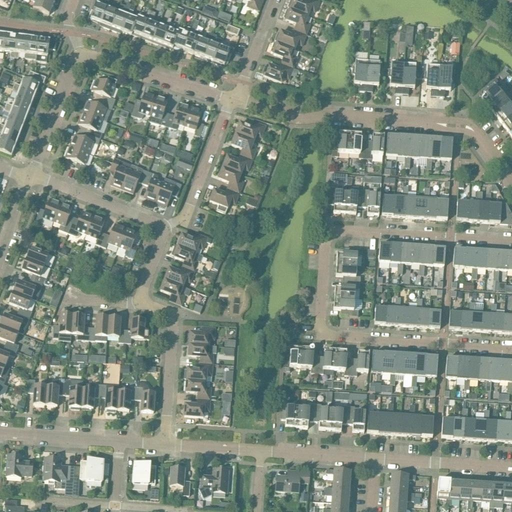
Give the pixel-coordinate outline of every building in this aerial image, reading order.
[(49,16),(53,6),(37,0),(30,0),(30,1),(35,4),(33,10),(49,16)] [(91,12),(87,21),(88,21),(88,20),(100,25),(107,9),(109,4),(98,0),(97,5),(96,5),(93,13),(91,12)] [(242,0),(242,1),(249,3),(247,8),(257,13),(262,0),(261,0),(242,0)] [(289,11),(307,18),(309,12),(314,14),(319,3),(309,0),(305,0),(304,4),(293,0),(293,2),(291,1),(287,9),(290,10),(289,11)] [(111,29),(109,32),(116,34),(117,33),(117,32),(121,33),(129,11),(131,7),(127,5),(125,10),(119,7),(117,13),(111,29)] [(107,9),(100,25),(104,26),(103,29),(109,32),(111,29),(117,13),(107,9)] [(137,21),(131,18),(133,13),(129,11),(121,33),(131,37),(132,35),(137,21)] [(295,26),(293,32),(305,37),(310,26),(305,24),(307,18),(289,11),(289,12),(286,11),(283,20),(285,21),(285,22),(295,26)] [(132,35),(131,37),(137,39),(138,37),(142,38),(151,13),(148,12),(145,18),(139,15),(138,19),(138,18),(137,21),(132,35)] [(151,13),(142,38),(145,40),(144,42),(151,45),(152,42),(158,26),(152,24),(155,15),(151,13)] [(152,42),(151,45),(157,47),(158,45),(162,46),(170,25),(172,21),(168,20),(166,23),(164,29),(158,26),(152,42)] [(172,50),(173,48),(178,34),(172,32),(174,26),(170,25),(162,46),(165,48),(164,50),(170,52),(171,50),(172,50)] [(239,32),(227,27),(225,33),(237,38),(239,32)] [(183,52),(191,30),(187,29),(185,34),(179,32),(178,34),(173,48),(183,52)] [(193,56),(199,40),(193,37),(195,32),(191,30),(183,52),(193,56)] [(276,44),(276,45),(294,52),(296,46),(301,48),(305,37),(293,32),(291,38),(280,34),(280,35),(278,34),(274,43),(276,44)] [(199,40),(193,56),(203,60),(212,36),(208,35),(208,36),(205,42),(199,40)] [(10,60),(13,60),(16,37),(6,36),(3,53),(10,54),(10,60)] [(213,63),(219,47),(221,42),(216,40),(216,38),(212,36),(203,60),(213,63)] [(18,55),(25,56),(27,39),(16,37),(13,60),(18,61),(18,55)] [(25,56),(25,61),(35,62),(36,57),(38,40),(27,39),(25,56)] [(35,62),(35,63),(46,65),(47,59),(48,51),(54,52),(54,53),(55,53),(56,42),(56,41),(56,43),(38,40),(36,57),(35,62)] [(282,60),(280,66),(292,71),(297,60),(292,58),(294,52),(276,45),(276,46),(273,45),(270,54),(272,54),(272,56),(282,60)] [(213,63),(212,66),(219,68),(220,66),(224,68),(225,64),(227,65),(231,56),(230,56),(230,57),(228,56),(230,52),(219,47),(213,63)] [(365,94),(367,62),(355,61),(354,69),(352,68),(352,77),(354,77),(353,86),(359,87),(358,94),(365,94)] [(380,63),(367,62),(365,94),(372,95),(373,88),(378,88),(379,78),(381,79),(382,70),(379,70),(380,63)] [(401,97),(403,65),(391,64),(390,71),(388,71),(387,79),(390,79),(389,89),(395,89),(394,96),(401,97)] [(416,66),(403,65),(401,97),(408,97),(408,90),(414,90),(415,81),(417,81),(417,73),(415,73),(416,66)] [(288,81),(292,71),(280,66),(278,71),(267,67),(267,69),(265,68),(261,76),(263,77),(263,79),(281,86),(283,79),(288,81)] [(437,99),(439,67),(427,66),(426,74),(424,73),(423,81),(426,82),(425,91),(431,91),(430,99),(437,99)] [(451,68),(439,67),(437,99),(444,100),(444,92),(450,93),(450,83),(453,83),(453,75),(451,75),(451,68)] [(503,82),(508,76),(504,73),(499,78),(503,82)] [(33,75),(31,81),(43,85),(45,79),(33,75)] [(100,103),(113,108),(115,102),(110,100),(117,83),(108,80),(105,85),(95,81),(91,93),(103,97),(100,103)] [(14,85),(13,89),(35,97),(39,87),(23,81),(20,87),(14,85)] [(484,98),(481,101),(488,109),(501,98),(496,92),(501,88),(495,81),(487,89),(489,91),(483,96),(484,98)] [(15,101),(31,107),(34,97),(13,89),(12,93),(17,95),(15,101)] [(511,101),(506,94),(501,98),(488,109),(495,118),(511,103),(511,101)] [(135,106),(131,118),(137,120),(139,121),(141,120),(143,119),(144,116),(149,118),(155,99),(144,95),(140,107),(135,106)] [(150,118),(148,123),(159,127),(165,129),(169,116),(163,114),(167,102),(155,99),(149,118),(150,118)] [(7,105),(5,109),(27,117),(31,107),(15,101),(12,107),(7,105)] [(87,104),(82,115),(101,123),(106,124),(110,113),(111,114),(113,108),(100,103),(98,109),(87,104)] [(501,126),(511,117),(511,103),(495,118),(501,126)] [(169,116),(165,129),(174,131),(176,132),(178,130),(178,127),(184,129),(190,109),(178,106),(175,118),(169,116)] [(5,109),(4,113),(9,115),(7,121),(23,128),(27,117),(5,109)] [(201,113),(190,109),(184,129),(195,132),(194,138),(200,139),(203,127),(198,125),(201,113)] [(90,131),(87,137),(100,141),(102,135),(97,134),(101,123),(82,115),(78,126),(90,131)] [(511,117),(501,126),(508,135),(511,131),(511,117)] [(0,125),(0,130),(19,138),(23,128),(7,121),(4,128),(0,125)] [(235,136),(253,143),(255,137),(260,139),(265,128),(252,124),(250,129),(240,125),(235,136)] [(0,138),(0,141),(15,148),(19,138),(0,130),(0,134),(1,135),(0,138)] [(338,155),(348,155),(350,135),(339,135),(338,142),(332,141),(331,159),(338,159),(338,155)] [(350,135),(348,155),(359,156),(359,161),(365,161),(366,144),(360,143),(361,136),(350,135)] [(242,152),(239,157),(252,162),(256,151),(251,149),(253,143),(235,136),(231,147),(242,152)] [(98,147),(100,141),(87,137),(85,142),(74,138),(69,149),(88,156),(92,145),(98,147)] [(372,144),(366,144),(365,161),(371,162),(372,157),(382,158),(384,138),(372,137),(372,144)] [(385,158),(396,159),(398,139),(387,138),(385,158)] [(396,159),(405,159),(407,159),(409,139),(398,139),(396,159)] [(418,160),(419,140),(409,139),(407,159),(405,159),(404,165),(409,165),(410,160),(418,160)] [(429,161),(430,141),(419,140),(418,160),(426,161),(429,161)] [(15,148),(0,141),(0,153),(11,158),(15,148)] [(426,166),(431,166),(431,161),(439,162),(441,142),(430,141),(429,161),(426,161),(426,166)] [(441,142),(439,162),(451,162),(452,142),(441,142)] [(84,167),(88,156),(69,149),(65,160),(77,164),(74,170),(87,175),(89,169),(84,167)] [(222,170),(240,177),(242,171),(247,173),(252,162),(239,157),(237,163),(227,159),(222,170)] [(121,191),(131,167),(114,161),(109,173),(115,176),(110,187),(121,191)] [(131,167),(121,191),(133,196),(137,184),(143,186),(147,174),(131,167)] [(226,191),(239,195),(243,185),(238,183),(240,177),(222,170),(218,181),(229,185),(226,191)] [(156,177),(147,174),(143,186),(148,189),(144,200),(155,205),(162,186),(157,183),(158,181),(157,179),(156,177)] [(162,186),(155,205),(166,209),(171,197),(176,199),(181,187),(175,185),(164,181),(162,186)] [(329,189),(328,207),(334,207),(333,215),(344,215),(345,195),(335,195),(336,190),(329,189)] [(239,195),(226,191),(224,196),(214,192),(209,204),(218,207),(216,213),(225,216),(229,204),(234,206),(239,195)] [(345,195),(344,215),(355,216),(356,209),(361,209),(363,192),(356,191),(356,196),(345,195)] [(369,192),(363,192),(361,209),(367,210),(367,217),(378,218),(380,198),(369,197),(369,192)] [(404,200),(407,200),(407,194),(402,194),(402,199),(393,199),(392,219),(403,219),(404,200)] [(429,201),(429,196),(424,195),(423,201),(415,200),(414,220),(425,221),(426,201),(429,201)] [(381,218),(392,219),(393,199),(383,198),(381,218)] [(482,199),(477,199),(476,204),(468,204),(466,224),(477,225),(479,205),(481,205),(482,199)] [(404,200),(403,219),(414,220),(415,200),(407,200),(404,200)] [(53,225),(61,206),(50,201),(45,213),(40,211),(35,223),(40,225),(42,220),(53,225)] [(435,222),(437,202),(429,201),(426,201),(425,221),(435,222)] [(437,202),(435,222),(447,222),(448,202),(437,202)] [(456,223),(466,224),(468,204),(457,203),(456,223)] [(488,225),(489,205),(481,205),(479,205),(477,225),(488,225)] [(489,205),(488,225),(511,226),(511,217),(506,206),(489,205)] [(61,206),(53,225),(60,227),(58,232),(67,236),(72,224),(67,222),(72,210),(61,206)] [(72,224),(67,236),(75,239),(77,238),(79,237),(80,235),(86,237),(93,218),(82,214),(77,226),(72,224)] [(100,248),(105,236),(100,234),(104,222),(93,218),(86,237),(97,241),(95,246),(100,248)] [(118,250),(125,231),(114,226),(110,238),(105,236),(100,248),(105,251),(107,245),(118,250)] [(125,231),(118,250),(125,252),(124,255),(124,257),(125,258),(127,259),(133,261),(135,255),(137,249),(132,247),(137,235),(125,231)] [(177,248),(195,255),(197,249),(202,251),(207,240),(194,235),(192,241),(182,237),(177,248)] [(378,264),(389,265),(390,247),(379,246),(378,264)] [(400,266),(401,248),(390,247),(389,265),(397,265),(400,266)] [(26,261),(44,268),(48,257),(53,259),(55,253),(43,248),(41,254),(30,250),(26,261)] [(173,253),(171,257),(173,258),(173,259),(184,263),(181,269),(194,274),(197,264),(200,265),(203,258),(195,255),(177,248),(177,249),(175,248),(173,253)] [(411,266),(412,249),(401,248),(400,266),(397,265),(397,271),(402,271),(403,266),(411,266)] [(421,267),(423,249),(412,249),(411,266),(419,267),(421,267)] [(419,272),(424,273),(424,267),(432,268),(433,250),(423,249),(421,267),(419,267),(419,272)] [(336,267),(356,268),(357,258),(361,258),(362,251),(344,250),(344,256),(337,256),(336,267)] [(433,250),(432,268),(443,269),(445,251),(433,250)] [(463,270),(465,252),(454,252),(452,269),(463,270)] [(474,271),(475,253),(465,252),(463,270),(472,271),(474,271)] [(485,271),(486,254),(475,253),(474,271),(472,271),(471,276),(476,276),(477,271),(485,271)] [(496,272),(497,255),(486,254),(485,271),(493,272),(496,272)] [(506,273),(508,255),(497,255),(496,272),(493,272),(493,277),(498,278),(498,272),(506,273)] [(44,268),(26,261),(22,272),(32,276),(30,282),(42,287),(45,281),(40,279),(44,268)] [(342,284),(360,285),(360,279),(355,279),(356,268),(336,267),(335,278),(342,278),(342,284)] [(189,285),(194,274),(181,269),(179,274),(169,270),(164,282),(182,289),(184,283),(189,285)] [(17,283),(13,294),(31,301),(36,303),(42,287),(30,282),(28,287),(17,283)] [(164,282),(160,293),(171,297),(168,302),(181,307),(185,297),(188,299),(190,292),(182,289),(164,282)] [(334,300),(354,302),(354,291),(359,292),(360,285),(342,284),(342,290),(335,289),(334,300)] [(31,301),(13,294),(9,305),(19,310),(17,315),(29,320),(32,314),(27,312),(31,301)] [(353,312),(354,302),(334,300),(333,311),(340,312),(340,318),(357,319),(358,312),(353,312)] [(386,310),(385,327),(396,328),(397,310),(399,311),(400,305),(395,305),(394,310),(386,310)] [(421,307),(416,306),(416,312),(407,311),(406,329),(417,329),(418,312),(421,312),(421,307)] [(374,326),(385,327),(386,310),(375,309),(374,326)] [(406,329),(407,311),(399,311),(397,310),(396,328),(406,329)] [(469,315),(460,315),(459,332),(470,333),(471,315),(474,316),(474,310),(469,310),(469,315)] [(471,315),(470,333),(481,334),(482,316),(482,311),(474,311),(474,316),(471,315)] [(481,334),(492,335),(493,317),(495,317),(496,312),(491,311),(490,317),(482,316),(481,334)] [(429,313),(421,312),(418,312),(417,329),(428,330),(429,313)] [(440,313),(429,313),(428,330),(439,331),(440,313)] [(459,332),(460,315),(449,314),(448,332),(459,332)] [(503,318),(502,335),(511,335),(511,314),(511,318),(503,318)] [(4,317),(0,327),(0,328),(18,335),(23,337),(29,320),(17,315),(15,321),(4,317)] [(72,317),(71,337),(76,337),(76,342),(88,343),(89,330),(83,330),(84,318),(82,318),(82,316),(73,315),(73,317),(72,317)] [(53,328),(52,341),(58,341),(58,343),(70,344),(71,337),(72,317),(60,317),(59,328),(53,328)] [(492,335),(502,335),(503,318),(495,317),(493,317),(492,335)] [(89,330),(88,343),(94,344),(106,344),(107,339),(108,320),(96,319),(95,330),(89,330)] [(108,320),(107,339),(118,340),(118,345),(124,346),(125,332),(119,332),(120,321),(108,320)] [(125,332),(124,346),(130,346),(131,341),(149,342),(150,332),(144,332),(144,322),(132,321),(131,333),(125,332)] [(18,335),(0,328),(0,340),(6,343),(4,349),(16,354),(19,348),(14,346),(18,335)] [(189,334),(189,346),(208,348),(208,341),(214,342),(214,330),(201,329),(201,335),(189,334)] [(189,346),(188,358),(199,359),(199,365),(212,366),(213,356),(216,356),(216,348),(208,348),(189,346)] [(16,354),(4,349),(2,354),(0,353),(0,366),(5,368),(9,357),(14,359),(16,354)] [(290,369),(300,370),(301,350),(290,349),(290,357),(284,356),(283,374),(289,374),(290,369)] [(316,376),(318,359),(312,358),(313,351),(301,350),(300,370),(311,371),(310,376),(316,376)] [(333,372),(335,352),(324,352),(323,359),(318,359),(316,376),(323,376),(323,372),(333,372)] [(335,352),(333,372),(344,373),(344,378),(350,378),(351,361),(346,360),(346,353),(335,352)] [(357,361),(351,361),(350,378),(356,379),(357,374),(367,375),(369,355),(357,354),(357,361)] [(370,375),(381,376),(383,356),(372,355),(370,375)] [(392,376),(394,357),(383,356),(381,376),(390,376),(392,376)] [(403,377),(404,357),(394,357),(392,376),(390,376),(389,382),(395,382),(395,377),(403,377)] [(414,378),(415,358),(404,357),(403,377),(411,378),(414,378)] [(411,378),(411,383),(416,384),(424,385),(425,379),(426,359),(415,358),(414,378),(411,378)] [(426,359),(425,379),(436,379),(437,360),(426,359)] [(445,380),(456,381),(457,361),(446,360),(445,380)] [(467,382),(468,362),(457,361),(456,381),(464,381),(467,382)] [(477,382),(479,362),(468,362),(467,382),(464,381),(464,387),(469,387),(469,382),(477,382)] [(488,383),(490,363),(479,362),(477,382),(486,383),(488,383)] [(499,384),(500,364),(490,363),(488,383),(486,383),(485,388),(490,389),(491,383),(499,384)] [(510,385),(511,365),(500,364),(499,384),(507,384),(510,385)] [(184,372),(183,381),(186,382),(205,384),(206,377),(211,378),(212,366),(199,365),(198,371),(187,370),(187,372),(184,372)] [(0,366),(0,385),(3,387),(6,381),(10,371),(5,368),(0,366)] [(46,389),(45,408),(57,409),(57,397),(63,398),(64,382),(52,381),(52,385),(46,385),(46,389)] [(45,408),(46,389),(34,388),(35,382),(28,382),(27,395),(34,396),(33,407),(45,408)] [(71,382),(64,382),(63,398),(70,398),(69,409),(70,410),(70,412),(79,412),(79,410),(80,410),(82,391),(82,383),(82,384),(71,384),(71,382)] [(196,401),(209,402),(210,390),(205,390),(205,384),(186,382),(185,394),(197,395),(196,401)] [(136,389),(135,403),(141,403),(141,414),(153,415),(154,396),(148,396),(148,390),(143,385),(137,385),(136,389)] [(82,391),(81,410),(82,410),(81,412),(91,413),(91,411),(93,411),(93,400),(99,400),(100,387),(94,386),(82,386),(82,391)] [(100,387),(99,400),(105,400),(105,412),(106,412),(106,414),(115,415),(115,413),(116,413),(118,388),(107,387),(100,387)] [(118,388),(116,413),(129,413),(129,402),(135,403),(136,389),(118,388)] [(209,413),(209,402),(196,401),(196,407),(185,406),(184,419),(203,420),(203,413),(209,413)] [(296,430),(297,410),(287,409),(287,404),(281,404),(279,422),(285,422),(285,429),(296,430)] [(308,424),(313,424),(314,406),(308,406),(308,411),(297,410),(296,430),(307,431),(308,424)] [(318,431),(329,432),(331,412),(320,412),(321,407),(314,406),(313,424),(319,424),(318,431)] [(341,426),(347,426),(348,409),(342,408),(341,413),(331,412),(329,432),(341,433),(341,426)] [(348,409),(347,426),(352,427),(352,434),(363,435),(365,415),(354,414),(354,409),(348,409)] [(392,417),(393,411),(387,411),(387,416),(379,416),(377,436),(388,437),(390,417),(392,417)] [(414,413),(409,413),(409,418),(400,417),(399,437),(410,438),(411,418),(414,418),(414,413)] [(366,435),(377,436),(379,416),(368,415),(366,435)] [(452,441),(463,442),(464,422),(466,422),(467,416),(462,416),(461,422),(453,421),(452,441)] [(400,417),(392,417),(390,417),(388,437),(399,437),(400,417)] [(422,419),(414,418),(411,418),(410,438),(420,439),(422,419)] [(485,423),(488,423),(488,418),(483,418),(483,423),(474,422),(473,442),(484,443),(485,423)] [(433,420),(422,419),(420,439),(432,440),(433,420)] [(510,419),(505,419),(504,425),(496,424),(495,444),(506,445),(507,425),(510,425),(510,419)] [(441,440),(452,441),(453,421),(442,420),(441,440)] [(474,422),(466,422),(464,422),(463,442),(473,442),(474,422)] [(495,444),(496,424),(488,423),(485,423),(484,443),(495,444)] [(22,459),(20,459),(18,457),(12,456),(10,458),(7,458),(6,479),(21,480),(21,478),(31,479),(32,465),(22,464),(22,459)] [(55,460),(50,459),(48,461),(44,460),(43,483),(54,484),(54,491),(65,491),(67,469),(60,469),(60,461),(57,461),(55,460)] [(103,460),(93,462),(93,464),(80,463),(79,482),(85,482),(85,483),(101,484),(103,460)] [(143,465),(134,462),(132,486),(148,487),(148,486),(154,487),(156,468),(142,467),(143,465)] [(184,471),(170,470),(169,488),(183,489),(182,498),(188,498),(189,484),(183,484),(184,471)] [(201,490),(198,491),(203,501),(211,497),(211,494),(226,495),(228,473),(213,472),(213,479),(212,480),(210,480),(210,478),(202,478),(201,490)] [(332,483),(349,484),(350,473),(326,472),(325,476),(333,476),(332,483)] [(291,480),(276,479),(276,481),(277,481),(277,479),(278,480),(277,493),(276,493),(276,492),(275,492),(275,494),(298,495),(298,485),(308,485),(309,474),(291,473),(291,480)] [(391,476),(390,487),(407,489),(407,482),(415,482),(415,478),(391,476)] [(448,501),(450,480),(445,480),(445,483),(438,482),(437,500),(446,501),(448,501)] [(451,501),(459,502),(460,484),(454,483),(455,481),(450,480),(448,501),(446,501),(445,507),(450,507),(451,501)] [(349,484),(332,483),(332,490),(324,489),(324,493),(349,495),(349,484)] [(460,484),(459,502),(467,502),(470,503),(471,485),(460,484)] [(470,503),(467,502),(467,508),(472,509),(472,503),(480,503),(482,485),(471,485),(470,503)] [(482,485),(480,503),(489,504),(491,504),(493,486),(482,485)] [(489,504),(488,510),(494,510),(502,511),(502,505),(503,487),(493,486),(491,504),(489,504)] [(406,495),(407,489),(390,487),(389,498),(413,500),(414,496),(406,495)] [(511,487),(503,487),(502,505),(510,505),(511,505),(511,487)] [(151,491),(150,502),(158,502),(159,492),(151,491)] [(349,495),(324,493),(324,497),(331,498),(331,505),(348,506),(349,495)] [(413,504),(413,500),(389,498),(388,509),(405,510),(406,503),(413,504)] [(4,508),(4,511),(21,511),(22,509),(17,508),(17,502),(5,502),(4,508)]
